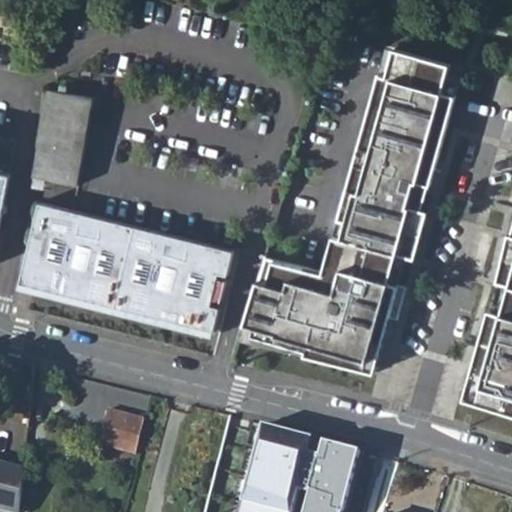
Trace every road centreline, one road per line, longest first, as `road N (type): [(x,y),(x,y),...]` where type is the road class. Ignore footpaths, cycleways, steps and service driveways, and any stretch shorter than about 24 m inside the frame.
road 1 (residential): [(412,434),(0,330)]
road 2 (residential): [(497,120),(412,434)]
